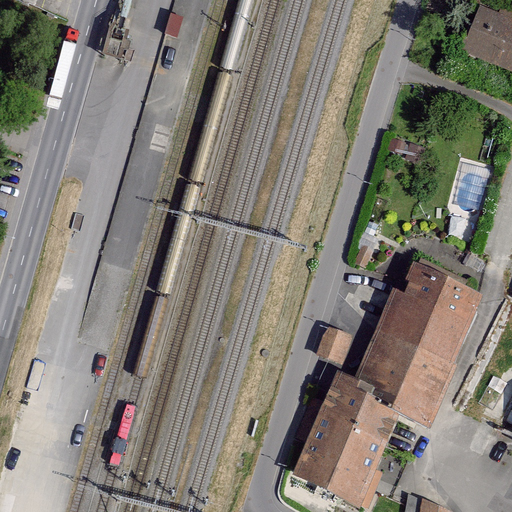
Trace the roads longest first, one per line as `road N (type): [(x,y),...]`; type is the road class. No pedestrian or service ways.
road 1 (residential): [(407,0),(259,480),(268,511)]
road 2 (unclassified): [(99,0),(0,354)]
road 3 (track): [(387,68),(511,112)]
